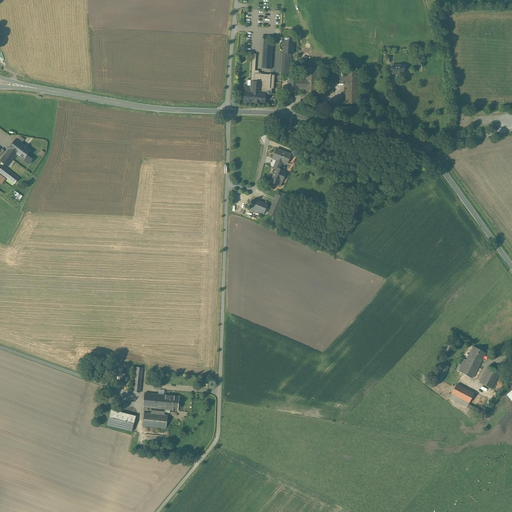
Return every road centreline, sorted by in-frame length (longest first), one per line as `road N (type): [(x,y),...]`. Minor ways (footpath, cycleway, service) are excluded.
road 1 (unclassified): [(227,111),(218,430),(158,511)]
road 2 (secondary): [(511,266),(422,147),(299,116),(227,111)]
road 3 (secondary): [(227,111),(139,106),(0,82)]
